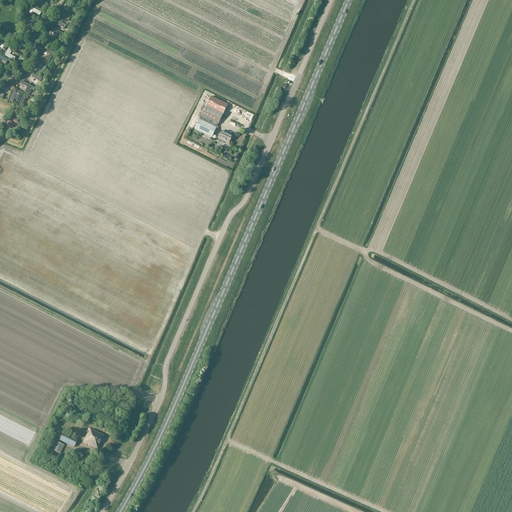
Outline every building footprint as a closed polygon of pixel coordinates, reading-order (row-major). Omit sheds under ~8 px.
[(74,16),(61,10),(59,15),(71,21),(74,16)] [(216,129),(218,125),(228,106),(211,97),(194,130),(211,138),(216,129)] [(222,131),(218,139),(229,144),(232,137),(222,131)] [(87,433),(83,442),(98,450),(104,436),(90,430),(89,433),(87,433)] [(78,439),(64,433),(60,440),(74,447),(78,439)] [(64,446),(58,443),(54,451),(60,454),(64,446)]
